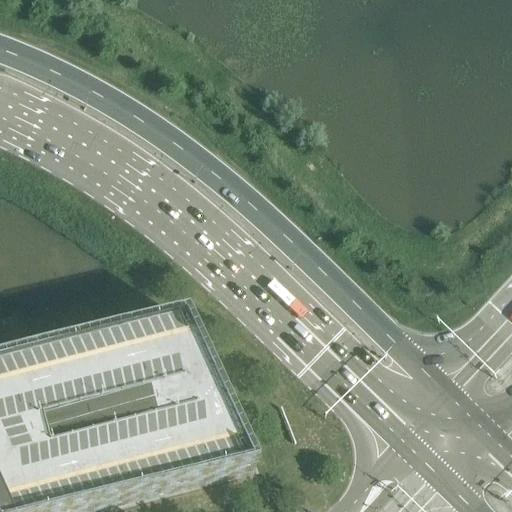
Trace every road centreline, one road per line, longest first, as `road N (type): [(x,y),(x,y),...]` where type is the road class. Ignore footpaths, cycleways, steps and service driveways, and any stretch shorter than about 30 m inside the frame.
road 1 (primary): [(451,398),(189,155),(119,106),(0,48)]
road 2 (primary): [(0,117),(145,199),(407,446)]
